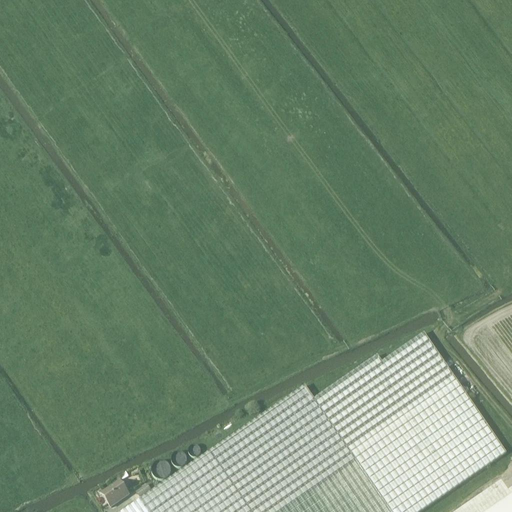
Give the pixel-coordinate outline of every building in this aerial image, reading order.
[(421,511),(505,455),(423,334),(381,363),(376,356),(313,399),(305,387),(123,511),(421,511)] [(184,457),(172,465),(176,471),(188,463),(184,457)] [(171,470),(171,469),(171,467),(170,466),(169,464),(168,462),(165,460),(161,460),(158,461),(155,463),(154,465),(153,466),(153,470),(153,471),(154,473),(155,476),(158,477),(161,478),(165,478),(168,476),(170,473),(171,471),(171,470)] [(150,480),(149,476),(147,473),(145,471),(141,470),(138,471),(136,472),(134,473),(132,476),(131,479),(132,483),(134,486),(136,488),(140,489),(142,489),(144,488),(147,487),(149,484),(149,482),(150,480)] [(110,509),(129,496),(119,482),(101,495),(110,509)] [(511,511),(511,497),(490,511),(511,511)]
